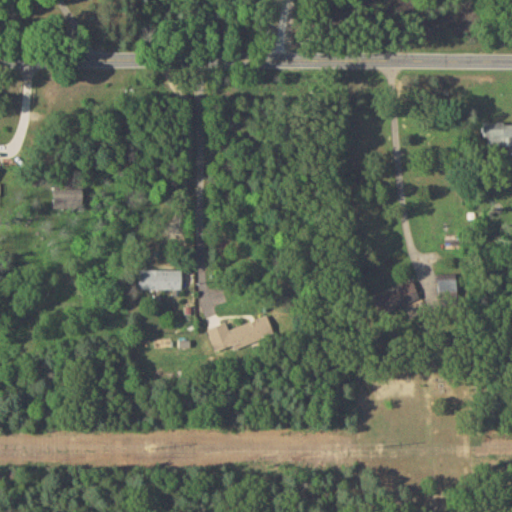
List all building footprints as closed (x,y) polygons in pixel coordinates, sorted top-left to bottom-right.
[(511,137),(511,121),(482,121),(481,137),(487,137),(487,145),(511,145),(511,137)] [(52,207),(81,208),(81,188),(52,187),(52,207)] [(180,289),(180,268),(137,268),(137,288),(180,289)] [(417,297),(412,280),(372,293),(377,309),(417,297)] [(224,320),(205,328),(214,350),(231,344),(232,349),(274,333),(266,313),(227,328),(224,320)]
